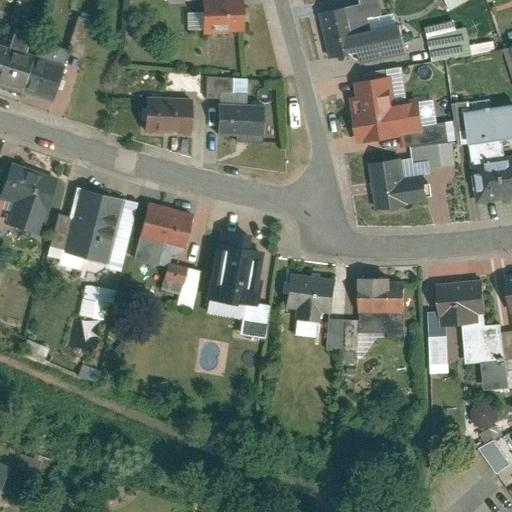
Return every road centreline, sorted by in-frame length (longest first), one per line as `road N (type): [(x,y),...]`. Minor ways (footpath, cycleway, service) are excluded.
road 1 (residential): [(0,118),(192,176),(330,200)]
road 2 (residential): [(330,200),(331,218),(352,241),(423,246),(511,233)]
road 3 (residential): [(330,200),(272,0)]
